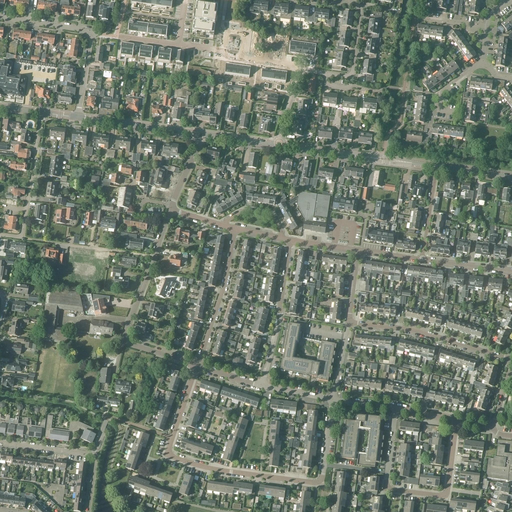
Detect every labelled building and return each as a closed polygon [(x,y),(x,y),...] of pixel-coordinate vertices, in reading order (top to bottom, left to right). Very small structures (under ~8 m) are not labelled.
[(87,7),(86,17),(93,18),(96,18),(99,0),(92,0),(92,3),(88,3),(87,7)] [(58,9),(58,6),(59,3),(50,1),(49,11),(55,12),(55,9),(58,9)] [(260,11),(262,2),(255,1),(254,6),(251,6),(250,14),(260,15),(260,11)] [(264,14),(270,14),(271,9),(267,8),(268,3),(262,2),(260,11),(264,12),(264,14)] [(194,19),(192,31),(193,31),(197,32),(210,33),(214,34),(216,22),(216,18),(218,6),(214,6),(201,4),(196,3),(195,15),(194,19)] [(275,9),(271,9),(270,14),(277,15),(277,13),(281,14),(282,5),(275,4),(275,9)] [(290,20),(291,17),(291,11),(288,11),(288,6),(282,5),(281,14),(280,19),(290,20)] [(59,6),(59,9),(61,10),(61,13),(66,14),(67,7),(59,6)] [(100,6),(98,16),(102,16),(101,19),(107,20),(109,11),(103,10),(104,6),(100,6)] [(297,16),(301,17),(302,7),(295,7),(295,12),(291,11),(291,17),(297,18),(297,16)] [(306,22),(311,22),(312,14),(308,14),(309,8),(302,7),(301,17),(301,19),(305,19),(304,20),(306,22)] [(479,14),(479,9),(470,7),(470,12),(468,12),(467,15),(474,16),(474,14),(479,14)] [(348,9),(340,8),(340,14),(340,15),(343,15),(343,19),(352,20),(353,14),(348,13),(348,9)] [(318,19),(321,19),(322,10),(316,9),(315,15),(312,14),(311,22),(316,23),(317,23),(318,19)] [(329,11),(322,10),(321,19),(325,20),(325,23),(326,25),(331,25),(331,23),(332,17),(328,17),(329,11)] [(370,20),(369,27),(380,28),(382,13),(376,12),(375,21),(370,20)] [(352,20),(343,19),(341,19),(339,29),(346,30),(346,27),(351,27),(352,20)] [(497,28),(497,31),(503,32),(505,30),(507,32),(511,28),(506,21),(501,24),(502,24),(497,28)] [(379,38),(380,28),(369,27),(368,33),(373,34),(373,37),(379,38)] [(445,38),(445,35),(446,29),(443,29),(441,28),(437,27),(437,28),(435,37),(445,38)] [(346,30),(339,29),(338,29),(337,34),(338,35),(341,36),(340,39),(350,41),(350,34),(345,33),(346,30)] [(450,36),(453,41),(461,35),(459,34),(460,33),(458,30),(457,30),(454,32),(453,30),(449,30),(448,36),(450,36)] [(41,45),(41,42),(43,35),(37,34),(36,38),(33,37),(33,40),(34,40),(33,44),(41,45)] [(461,35),(453,41),(457,46),(464,40),(463,38),(464,38),(461,35)] [(381,38),(379,38),(373,37),(372,41),(367,40),(366,47),(375,48),(376,44),(379,45),(380,44),(381,38)] [(338,43),(337,49),(343,50),(343,47),(349,48),(350,41),(340,39),(340,43),(338,43)] [(465,40),(464,40),(457,46),(461,51),(468,45),(467,43),(465,40)] [(126,58),(128,44),(122,44),(121,51),(118,51),(117,59),(120,60),(120,57),(126,58)] [(136,59),(136,53),(133,53),(134,45),(128,44),(126,58),(136,59)] [(97,47),(96,55),(103,56),(103,50),(109,51),(110,45),(104,45),(103,48),(97,47)] [(469,45),(468,45),(461,51),(465,56),(472,50),(471,48),(469,45)] [(145,61),(147,47),(141,47),(140,54),(136,53),(136,59),(135,62),(139,62),(139,60),(145,61)] [(154,62),(155,56),(152,55),(153,48),(147,47),(145,61),(154,62)] [(370,54),(370,58),(376,59),(377,52),(375,52),(375,48),(366,47),(365,54),(370,54)] [(164,63),(165,50),(159,49),(158,56),(155,56),(154,62),(164,63)] [(338,56),(337,60),(347,61),(348,54),(342,54),(343,50),(337,49),(337,50),(336,52),(336,56),(338,56)] [(173,64),(174,58),(171,58),(172,51),(165,50),(164,63),(173,64)] [(473,50),(472,50),(465,56),(469,61),(476,55),(474,53),(475,53),(473,50)] [(183,64),(185,52),(178,51),(177,59),(174,58),(173,64),(177,65),(177,63),(183,64)] [(364,61),(363,67),(376,69),(376,65),(375,65),(376,59),(370,58),(369,61),(364,61)] [(346,68),(347,61),(337,60),(335,59),(334,63),(332,65),(331,69),(340,71),(341,67),(346,68)] [(0,96),(4,97),(4,95),(23,98),(26,78),(16,76),(16,77),(11,76),(13,64),(0,61),(0,96)] [(458,68),(453,61),(448,65),(454,72),(455,71),(456,72),(459,69),(458,69),(458,68)] [(448,65),(443,69),(449,76),(450,75),(451,75),(454,73),(454,72),(448,65)] [(67,70),(66,77),(75,78),(76,72),(74,71),(75,67),(63,66),(63,70),(67,70)] [(188,66),(187,75),(212,79),(213,70),(188,66)] [(376,69),(363,67),(362,74),(366,74),(365,76),(366,76),(366,82),(373,83),(374,69),(375,69),(376,69)] [(255,74),(254,81),(258,82),(258,79),(264,80),(266,69),(260,69),(259,75),(255,74)] [(449,77),(449,76),(443,69),(438,73),(444,80),(445,79),(446,79),(449,77)] [(91,72),(90,81),(101,83),(102,77),(97,76),(98,73),(91,72)] [(444,81),(444,80),(438,73),(433,77),(436,80),(439,84),(440,82),(441,83),(444,81)] [(75,78),(66,77),(63,76),(62,82),(61,82),(56,82),(55,86),(59,87),(60,87),(60,86),(68,87),(68,84),(75,84),(75,78)] [(309,80),(308,92),(314,93),(316,81),(317,77),(313,76),(313,81),(309,80)] [(433,77),(428,80),(434,87),(436,86),(436,87),(439,84),(436,80),(433,77)] [(428,80),(423,84),(429,91),(431,90),(434,88),(434,87),(428,80)] [(493,81),(487,81),(486,90),(491,91),(497,91),(497,87),(495,86),(495,80),(493,80),(493,81)] [(66,87),(65,95),(64,103),(70,104),(72,96),(68,95),(68,92),(75,93),(75,89),(66,87)] [(503,97),(510,91),(507,87),(500,93),(503,97)] [(43,89),(41,98),(42,98),(42,99),(44,99),(45,99),(46,99),(46,98),(49,99),(50,94),(50,91),(43,89)] [(111,89),(110,98),(109,109),(112,109),(112,110),(118,110),(119,98),(118,98),(118,96),(116,96),(117,90),(111,89)] [(244,90),(243,100),(247,100),(252,101),(254,91),(249,90),(244,90)] [(503,97),(506,101),(511,97),(511,93),(510,91),(503,97)] [(91,107),(92,108),(93,108),(94,107),(95,107),(95,106),(96,106),(97,104),(96,103),(95,103),(96,98),(97,95),(100,95),(100,93),(97,92),(94,92),(92,102),(91,102),(91,107)] [(195,120),(197,106),(189,104),(191,93),(187,92),(186,100),(185,100),(185,104),(186,104),(185,108),(190,109),(188,121),(195,122),(195,120)] [(268,96),(267,103),(277,104),(278,97),(273,97),(273,93),(264,92),(264,95),(268,96)] [(134,97),(136,97),(137,97),(137,94),(133,93),(132,97),(127,96),(126,105),(126,111),(132,112),(134,97)] [(418,97),(417,103),(426,104),(426,102),(427,102),(428,98),(427,98),(421,97),(422,94),(416,93),(416,97),(418,97)] [(337,95),(331,94),(329,104),(336,105),(337,95)] [(108,109),(109,109),(110,98),(103,97),(102,108),(108,109)] [(138,112),(139,104),(140,105),(144,106),(144,99),(141,99),(141,101),(137,100),(137,97),(134,97),(132,112),(138,112)] [(172,115),(171,117),(173,117),(172,120),(180,121),(182,113),(183,114),(185,104),(185,100),(185,99),(178,98),(176,106),(175,105),(174,109),(173,115),(172,115)] [(313,100),(305,99),(304,103),(299,102),(298,109),(307,110),(308,106),(312,107),(313,100)] [(357,100),(350,99),(349,109),(356,110),(357,100)] [(377,101),(371,100),(369,110),(376,111),(377,101)] [(217,117),(216,117),(216,116),(222,117),(225,104),(219,103),(217,111),(214,110),(214,113),(214,115),(210,115),(209,122),(209,124),(210,125),(212,125),(212,124),(213,124),(215,124),(216,119),(217,118),(217,117)] [(276,111),(277,104),(267,103),(267,107),(264,106),(263,112),(270,113),(271,110),(276,111)] [(153,106),(152,114),(159,115),(159,114),(162,114),(163,108),(153,106)] [(197,106),(195,120),(202,121),(204,109),(204,106),(197,106)] [(202,121),(209,122),(210,115),(211,110),(204,109),(202,121)] [(227,109),(225,121),(233,123),(235,110),(227,109)] [(307,114),(307,110),(298,109),(297,115),(302,116),(302,119),(300,119),(306,120),(308,120),(309,114),(307,114)] [(425,117),(424,117),(416,115),(415,122),(412,121),(412,125),(418,126),(418,122),(423,123),(424,123),(424,121),(425,121),(425,117)] [(241,116),(239,128),(247,129),(249,117),(241,116)] [(265,123),(264,123),(263,132),(270,133),(271,124),(272,118),(263,117),(262,122),(265,123)] [(305,126),(306,120),(300,119),(299,123),(294,122),(293,128),(302,130),(303,126),(305,126)] [(1,131),(6,132),(6,135),(6,136),(7,136),(8,136),(9,136),(10,135),(10,133),(11,129),(14,130),(13,132),(21,133),(21,129),(21,124),(20,124),(12,123),(12,121),(3,120),(1,131)] [(429,132),(428,135),(428,138),(431,139),(432,134),(438,135),(439,126),(437,126),(437,125),(433,124),(433,125),(432,133),(429,132)] [(50,137),(57,138),(58,129),(51,128),(51,132),(49,132),(48,136),(50,136),(50,137)] [(302,134),(302,130),(293,128),(292,135),(297,136),(297,139),(303,140),(304,134),(302,134)] [(333,129),(326,128),(325,139),(332,139),(333,129)] [(458,128),(457,128),(456,137),(467,139),(468,131),(464,130),(464,129),(461,129),(461,128),(458,128)] [(61,141),(64,141),(64,139),(66,130),(58,129),(57,138),(61,138),(61,141)] [(75,141),(79,142),(80,132),(73,131),(72,143),(75,144),(75,141)] [(87,133),(80,132),(79,142),(83,143),(83,145),(86,145),(87,133)] [(427,144),(428,138),(428,135),(408,132),(407,140),(420,142),(420,143),(427,144)] [(373,135),(366,134),(364,144),(371,145),(373,135)] [(97,145),(101,145),(102,135),(95,135),(94,146),(97,147),(97,145)] [(109,136),(102,135),(101,145),(105,146),(105,148),(108,148),(109,136)] [(28,137),(28,136),(27,136),(27,137),(21,136),(20,143),(30,144),(31,137),(28,137)] [(123,148),(124,138),(117,138),(116,149),(119,150),(119,147),(123,148)] [(131,139),(124,138),(123,148),(127,149),(127,151),(130,151),(131,139)] [(144,151),(148,151),(149,142),(142,141),(141,153),(144,153),(144,151)] [(156,143),(149,142),(148,151),(152,152),(152,154),(155,155),(156,143)] [(166,153),(170,153),(171,145),(164,144),(163,157),(166,157),(166,153)] [(170,157),(173,157),(173,156),(179,157),(180,150),(178,150),(179,146),(171,145),(170,153),(170,157)] [(20,147),(15,146),(14,153),(16,154),(30,155),(31,151),(21,150),(22,147),(20,146),(20,147)] [(209,148),(207,157),(219,159),(221,151),(220,150),(209,148)] [(259,155),(250,154),(248,167),(257,169),(259,155)] [(228,169),(228,171),(235,173),(238,162),(230,160),(229,164),(228,166),(228,167),(228,169)] [(11,162),(10,169),(26,171),(27,164),(22,163),(11,162)] [(228,166),(229,164),(224,163),(223,166),(219,165),(216,175),(221,177),(222,174),(227,176),(228,171),(228,169),(228,167),(228,166)] [(265,174),(271,175),(274,164),(266,163),(265,167),(266,167),(265,174)] [(132,167),(122,165),(121,173),(131,175),(131,172),(135,173),(136,165),(133,164),(132,167)] [(344,178),(350,179),(350,176),(351,169),(346,168),(344,176),(341,176),(340,184),(343,184),(344,178)] [(320,169),(318,176),(318,178),(325,180),(325,178),(326,170),(320,169)] [(333,171),(326,170),(325,178),(329,178),(328,180),(332,181),(333,171)] [(355,186),(357,186),(358,180),(359,180),(359,178),(362,179),(364,171),(357,170),(355,186)] [(204,180),(207,174),(199,171),(196,177),(204,180)] [(373,185),(381,187),(383,173),(375,171),(373,185)] [(137,172),(136,182),(140,183),(139,186),(145,187),(148,187),(148,184),(144,183),(145,174),(137,172)] [(255,181),(254,181),(255,175),(240,172),(239,177),(243,178),(243,179),(245,180),(244,183),(254,184),(255,181)] [(103,181),(103,185),(110,186),(110,183),(119,184),(121,176),(120,176),(120,175),(113,173),(113,175),(112,180),(108,180),(108,182),(103,181)] [(407,189),(413,190),(414,186),(414,184),(415,184),(416,184),(416,182),(415,181),(415,177),(410,176),(407,189)] [(91,185),(98,186),(99,178),(92,177),(91,185)] [(201,189),(204,180),(196,177),(194,183),(198,184),(197,187),(201,189)] [(48,184),(47,190),(58,192),(58,189),(62,189),(63,186),(69,188),(70,184),(60,183),(60,186),(56,185),(48,184)] [(470,185),(462,183),(461,193),(466,193),(465,198),(473,199),(473,193),(469,193),(470,185)] [(423,187),(414,186),(413,190),(412,196),(422,197),(423,187)] [(485,187),(479,186),(477,196),(479,196),(478,201),(485,202),(486,196),(484,196),(485,187)] [(120,188),(119,196),(131,198),(132,190),(120,188)] [(190,195),(189,197),(201,202),(202,200),(199,199),(200,196),(201,195),(198,194),(200,189),(194,188),(193,192),(191,191),(191,192),(190,192),(189,194),(190,195)] [(502,202),(509,203),(511,190),(503,189),(502,201),(502,202)] [(57,195),(58,192),(47,190),(46,196),(54,198),(58,198),(57,205),(65,206),(66,203),(66,200),(61,199),(61,196),(57,195)] [(238,203),(234,197),(232,194),(231,191),(228,192),(232,198),(229,200),(233,206),(234,206),(235,205),(236,204),(238,203)] [(299,192),(297,205),(304,219),(303,230),(325,233),(330,197),(299,192)] [(239,194),(234,197),(238,203),(243,200),(239,194)] [(129,208),(131,198),(119,196),(117,207),(129,208)] [(207,204),(189,197),(188,200),(187,201),(186,203),(186,204),(186,205),(193,207),(195,203),(200,205),(198,208),(205,210),(207,204)] [(281,211),(287,207),(290,205),(293,204),(297,202),(297,199),(296,197),(289,201),(290,203),(288,204),(285,199),(281,202),(282,204),(278,206),(281,211)] [(221,214),(221,213),(223,212),(219,206),(216,200),(213,201),(215,205),(213,207),(214,209),(213,209),(212,211),(214,213),(215,214),(217,213),(218,215),(218,214),(219,215),(221,214)] [(228,209),(233,206),(229,200),(224,203),(228,209)] [(224,203),(219,206),(223,212),(228,209),(224,203)] [(47,215),(48,207),(37,205),(35,220),(42,221),(43,215),(47,215)] [(65,224),(66,220),(73,221),(75,208),(74,208),(67,207),(66,212),(57,211),(55,223),(65,224)] [(281,211),(284,216),(290,212),(287,207),(281,211)] [(414,211),(413,217),(420,218),(421,212),(419,212),(420,209),(416,209),(415,211),(414,211)] [(91,228),(91,226),(92,226),(92,221),(97,221),(99,211),(94,211),(93,215),(86,214),(84,225),(88,226),(88,227),(91,228)] [(101,228),(108,229),(109,218),(104,217),(104,220),(102,220),(103,212),(99,211),(97,221),(97,223),(102,223),(101,228)] [(284,216),(286,221),(293,217),(290,212),(284,216)] [(115,219),(109,218),(108,229),(115,230),(116,224),(120,225),(122,214),(117,214),(116,221),(115,221),(115,219)] [(438,216),(437,222),(450,224),(450,222),(446,221),(447,217),(445,217),(444,217),(438,216)] [(125,217),(123,226),(146,230),(147,222),(133,219),(134,219),(125,217)] [(294,220),(293,217),(286,221),(287,221),(286,222),(287,224),(288,224),(289,226),(295,222),(297,221),(296,219),(294,220)] [(289,226),(290,226),(289,227),(290,228),(291,228),(292,231),(298,227),(295,222),(289,226)] [(418,230),(419,224),(410,223),(409,229),(408,229),(408,232),(414,233),(415,230),(418,230)] [(176,230),(175,236),(192,239),(204,241),(205,234),(199,233),(198,236),(190,235),(188,231),(184,230),(184,231),(176,230)] [(129,235),(128,241),(130,242),(129,247),(130,247),(130,248),(134,249),(134,248),(143,249),(144,241),(136,240),(136,236),(129,235)] [(191,242),(192,239),(175,236),(174,242),(182,243),(188,244),(188,242),(191,242)] [(210,240),(209,243),(213,244),(216,245),(216,244),(223,246),(225,238),(218,237),(217,240),(213,240),(210,240)] [(475,254),(481,255),(483,243),(476,242),(475,254)] [(11,243),(10,249),(14,249),(14,250),(15,250),(15,251),(15,252),(16,253),(17,252),(18,252),(18,251),(25,252),(26,245),(15,243),(11,243)] [(501,249),(499,258),(500,259),(502,259),(503,258),(505,259),(507,247),(507,246),(507,245),(501,245),(501,247),(501,249)] [(58,250),(46,248),(45,257),(57,259),(58,250)] [(271,252),(271,255),(280,257),(281,251),(275,250),(275,249),(271,248),(271,252)] [(299,252),(298,258),(311,260),(312,257),(308,257),(308,253),(306,252),(306,253),(299,252)] [(279,262),(280,257),(271,255),(267,254),(267,257),(273,258),(272,261),(279,262)] [(60,255),(58,265),(63,265),(65,266),(67,256),(65,256),(60,255)] [(170,256),(169,261),(170,261),(170,265),(171,265),(170,267),(174,268),(174,266),(180,267),(180,264),(186,265),(188,256),(181,255),(181,258),(178,258),(178,257),(177,257),(175,256),(174,256),(174,257),(170,256)] [(131,264),(131,258),(121,256),(120,264),(126,265),(126,268),(130,268),(131,264)] [(339,271),(339,272),(341,272),(342,268),(342,265),(346,265),(347,259),(341,258),(340,264),(339,267),(339,271)] [(269,263),(268,266),(278,268),(279,262),(272,261),(266,260),(266,263),(269,263)] [(278,268),(268,266),(265,266),(265,268),(268,269),(267,270),(271,270),(271,273),(277,274),(278,268)] [(129,279),(120,277),(121,269),(113,268),(112,278),(115,278),(114,284),(128,286),(129,279)] [(238,274),(237,280),(244,282),(250,283),(251,281),(247,280),(245,279),(245,276),(238,274)] [(337,283),(344,284),(345,279),(341,278),(341,275),(335,275),(333,274),(332,283),(337,284),(337,283)] [(464,276),(457,275),(456,285),(460,285),(459,287),(463,287),(464,276)] [(472,287),(475,287),(477,277),(470,277),(468,288),(472,288),(472,287)] [(215,287),(217,280),(210,278),(208,286),(215,287)] [(491,289),(495,290),(496,280),(489,279),(488,290),(491,291),(491,289)] [(169,283),(162,280),(156,294),(165,298),(165,296),(169,297),(172,289),(174,289),(176,285),(176,284),(170,281),(169,282),(170,282),(169,283)] [(21,292),(20,294),(27,295),(28,286),(16,284),(15,291),(21,292)] [(245,291),(243,291),(243,287),(236,286),(234,292),(242,293),(242,294),(248,295),(248,293),(245,292),(245,291)] [(292,293),(299,295),(303,295),(304,287),(299,286),(299,288),(293,288),(292,293)] [(59,310),(83,313),(79,294),(47,290),(40,340),(66,344),(68,330),(56,328),(59,310)] [(237,302),(244,303),(245,297),(241,296),(242,294),(242,293),(234,292),(233,298),(238,299),(237,302)] [(109,297),(90,295),(92,302),(95,317),(105,314),(106,314),(105,310),(104,311),(104,308),(103,304),(109,303),(109,297)] [(298,300),(291,299),(291,305),(301,307),(300,307),(304,307),(304,305),(301,304),(301,301),(298,301),(298,300)] [(334,302),(334,308),(341,309),(342,303),(337,302),(338,299),(332,299),(331,302),(334,302)] [(197,304),(196,307),(204,309),(205,303),(198,301),(191,300),(190,303),(197,304)] [(25,303),(17,302),(17,303),(13,303),(12,310),(21,312),(21,310),(24,311),(25,303)] [(229,302),(227,308),(235,311),(237,304),(229,302)] [(162,314),(163,308),(170,310),(170,307),(164,305),(163,307),(151,304),(151,305),(146,304),(145,308),(150,309),(148,317),(157,318),(158,313),(162,314)] [(300,307),(301,307),(291,305),(289,314),(292,314),(292,316),(299,317),(300,307)] [(447,313),(449,306),(446,305),(444,312),(443,317),(440,316),(439,316),(439,317),(437,316),(435,324),(440,326),(440,325),(441,325),(443,317),(446,318),(447,313)] [(191,321),(198,323),(199,320),(202,321),(203,318),(202,318),(203,315),(195,313),(192,312),(191,319),(191,321)] [(339,321),(340,315),(333,314),(332,320),(329,319),(329,322),(335,323),(335,320),(339,321)] [(229,327),(231,321),(224,319),(222,325),(229,327)] [(458,330),(461,321),(455,319),(455,322),(455,321),(452,329),(455,329),(454,330),(458,331),(458,330)] [(255,320),(254,325),(264,328),(266,322),(256,320),(255,320)] [(292,374),(295,375),(296,373),(313,376),(313,379),(316,380),(328,382),(335,344),(322,342),(318,365),(313,364),(313,363),(292,359),(295,341),(297,342),(298,334),(303,335),(306,323),(292,320),(292,325),(287,324),(281,354),(287,355),(286,358),(283,358),(281,371),(292,373),(292,374)] [(89,333),(111,336),(113,325),(105,324),(106,323),(91,321),(89,333)] [(190,331),(191,331),(198,333),(200,328),(196,326),(197,324),(192,322),(190,328),(191,328),(190,331)] [(136,329),(135,333),(141,335),(141,333),(144,334),(146,335),(144,339),(150,341),(150,339),(151,338),(151,336),(148,335),(148,332),(145,331),(147,325),(147,324),(142,323),(142,324),(138,323),(137,325),(136,326),(136,328),(136,329)] [(264,328),(254,325),(253,325),(251,331),(263,334),(264,328)] [(20,330),(20,329),(11,328),(11,329),(9,328),(8,335),(17,337),(18,332),(21,332),(21,330),(20,330)] [(483,331),(478,329),(475,336),(477,337),(481,338),(483,331)] [(196,339),(198,333),(191,331),(190,331),(188,336),(196,339)] [(220,331),(218,337),(225,339),(227,333),(220,331)] [(501,331),(499,336),(506,340),(507,338),(508,338),(509,335),(509,334),(501,331)] [(361,344),(362,336),(360,336),(360,335),(356,335),(356,336),(355,341),(352,341),(352,346),(360,347),(361,344)] [(194,345),(196,339),(188,336),(186,343),(194,345)] [(505,342),(506,340),(499,336),(496,342),(503,346),(504,345),(504,346),(506,342),(505,342)] [(218,337),(216,342),(226,346),(228,342),(231,343),(231,341),(225,339),(218,337)] [(386,339),(385,346),(385,348),(394,349),(395,342),(392,341),(392,339),(390,339),(390,338),(386,338),(386,339)] [(397,347),(396,351),(403,352),(404,349),(406,342),(404,341),(400,340),(399,347),(398,348),(397,347)] [(216,342),(214,348),(222,351),(224,351),(225,349),(226,346),(216,342)] [(260,346),(253,344),(250,343),(249,349),(258,351),(260,346)] [(410,351),(409,354),(415,356),(418,345),(416,344),(412,343),(410,351)] [(15,345),(7,344),(6,352),(10,353),(10,354),(11,354),(11,353),(20,354),(21,345),(15,345)] [(418,345),(415,356),(421,357),(422,353),(424,346),(422,346),(422,345),(418,344),(418,345)] [(422,353),(421,357),(427,358),(427,355),(428,355),(429,348),(427,347),(428,346),(424,345),(424,346),(422,353)] [(427,355),(427,358),(433,359),(433,356),(434,356),(435,349),(433,348),(430,347),(430,348),(429,348),(428,355),(427,355)] [(220,357),(222,351),(214,348),(212,354),(220,357)] [(256,357),(258,351),(249,349),(247,355),(248,355),(249,356),(256,357)] [(442,350),(440,358),(445,360),(448,353),(446,352),(442,350)] [(445,360),(445,362),(451,364),(451,362),(453,355),(451,354),(452,353),(448,352),(448,353),(445,360)] [(248,355),(245,364),(250,365),(249,368),(252,369),(253,366),(254,363),(255,363),(256,357),(249,356),(248,355)] [(457,363),(455,367),(461,369),(462,365),(463,365),(465,358),(462,357),(463,357),(460,356),(459,356),(457,364),(457,363)] [(469,367),(468,370),(473,372),(474,371),(477,362),(475,361),(471,359),(471,360),(468,367),(469,367)] [(15,372),(15,371),(20,372),(21,365),(27,366),(28,362),(17,360),(17,364),(7,363),(6,370),(10,371),(10,372),(15,372)] [(490,365),(488,372),(496,374),(497,372),(498,372),(499,369),(498,368),(490,365)] [(102,367),(100,367),(98,383),(108,384),(109,380),(108,379),(109,375),(110,370),(102,369),(102,367)] [(174,371),(172,378),(180,381),(183,374),(181,374),(178,373),(175,372),(174,371)] [(488,372),(486,378),(494,380),(495,380),(496,376),(495,376),(496,374),(488,372)] [(3,385),(3,387),(9,388),(9,386),(13,387),(14,379),(3,377),(1,385),(3,385)] [(172,378),(170,384),(178,387),(180,381),(172,378)] [(486,378),(484,384),(492,386),(493,386),(495,383),(494,382),(494,380),(486,378)] [(200,389),(205,391),(208,382),(202,380),(200,389)] [(114,392),(122,393),(123,382),(116,381),(114,392)] [(385,381),(384,389),(386,389),(386,390),(388,391),(392,392),(392,391),(394,384),(388,382),(385,381)] [(394,384),(392,391),(394,392),(394,393),(398,393),(400,382),(394,381),(394,384)] [(123,382),(122,393),(129,394),(131,383),(123,382)] [(208,382),(205,391),(212,393),(214,384),(208,382)] [(400,382),(398,393),(400,393),(400,394),(404,395),(404,394),(406,386),(406,384),(406,383),(400,382)] [(176,392),(178,387),(170,384),(168,390),(176,392)] [(220,387),(214,384),(212,393),(218,395),(220,387)] [(411,387),(410,395),(412,396),(416,397),(416,396),(417,389),(418,386),(412,385),(411,387)] [(417,389),(416,396),(418,397),(421,398),(422,398),(422,394),(424,388),(418,386),(417,389)] [(221,396),(227,397),(229,389),(223,387),(221,396)] [(227,397),(233,400),(235,391),(229,389),(227,397)] [(427,390),(425,397),(428,398),(428,399),(430,399),(430,400),(433,401),(433,400),(434,400),(435,392),(429,391),(430,390),(427,390)] [(482,390),(481,396),(489,398),(489,396),(490,396),(491,393),(487,391),(482,390)] [(241,393),(235,391),(233,400),(239,401),(241,393)] [(441,394),(440,401),(442,402),(445,403),(446,402),(447,395),(448,392),(442,391),(441,393),(441,394)] [(167,392),(165,399),(173,401),(175,395),(167,392)] [(447,395),(446,402),(448,403),(448,404),(451,404),(452,404),(454,396),(453,396),(454,393),(448,392),(447,395)] [(247,395),(241,393),(239,401),(245,404),(247,395)] [(459,398),(458,405),(460,405),(460,406),(459,406),(463,407),(463,406),(465,399),(466,399),(466,395),(460,394),(459,397),(459,398)] [(245,404),(251,405),(253,397),(247,395),(245,404)] [(481,396),(479,402),(487,404),(488,402),(489,403),(490,399),(489,399),(489,398),(481,396)] [(260,399),(253,397),(251,405),(257,408),(260,399)] [(171,408),(173,401),(165,399),(163,405),(171,408)] [(195,402),(193,408),(201,411),(203,404),(195,402)] [(479,402),(477,408),(482,409),(481,410),(484,411),(485,410),(485,411),(485,410),(486,410),(487,407),(486,406),(487,404),(479,402)] [(163,405),(161,411),(169,413),(171,408),(163,405)] [(199,417),(201,411),(193,408),(191,414),(199,417)] [(161,411),(159,416),(167,419),(169,413),(161,411)] [(191,414),(189,420),(197,423),(199,417),(191,414)] [(5,418),(0,416),(0,418),(0,433),(4,434),(4,432),(7,432),(9,419),(10,416),(6,416),(5,418)] [(49,439),(58,440),(60,430),(51,429),(53,416),(47,416),(45,438),(49,438),(49,439)] [(165,425),(167,419),(159,416),(157,422),(165,425)] [(358,455),(357,465),(375,467),(376,462),(379,463),(383,433),(379,432),(381,418),(365,416),(365,417),(357,416),(357,422),(346,420),(341,458),(354,460),(359,422),(365,423),(364,428),(371,429),(368,456),(358,455)] [(14,420),(9,419),(7,432),(7,434),(13,435),(13,433),(16,433),(17,424),(18,424),(18,417),(15,417),(14,420)] [(18,424),(17,424),(16,433),(16,435),(22,436),(22,434),(25,434),(27,418),(24,418),(22,422),(22,425),(18,424)] [(30,419),(27,418),(25,434),(28,435),(28,437),(34,437),(35,426),(31,426),(31,423),(30,419)] [(240,418),(238,425),(246,427),(248,421),(240,418)] [(40,427),(35,426),(34,437),(40,438),(40,436),(43,436),(45,421),(42,420),(40,425),(40,427)] [(68,431),(60,430),(58,440),(67,442),(67,441),(75,442),(76,438),(73,437),(73,432),(77,433),(79,429),(82,424),(75,421),(70,420),(68,431)] [(195,429),(197,423),(189,420),(187,426),(195,429)] [(163,431),(165,425),(157,422),(155,428),(163,431)] [(399,423),(398,430),(406,431),(407,423),(401,422),(401,423),(399,423)] [(93,429),(82,424),(79,429),(84,431),(81,439),(91,444),(95,435),(91,434),(93,429)] [(238,425),(236,431),(244,433),(246,427),(238,425)] [(236,431),(234,436),(239,438),(242,439),(244,433),(236,431)] [(138,432),(136,438),(147,442),(149,436),(138,432)] [(239,438),(234,436),(231,435),(230,437),(229,441),(237,444),(239,438)] [(145,448),(147,442),(136,438),(134,444),(137,445),(142,447),(145,448)] [(180,449),(186,451),(189,442),(183,440),(180,449)] [(235,450),(237,444),(229,441),(227,447),(235,450)] [(195,444),(189,442),(186,451),(192,453),(195,444)] [(198,455),(199,451),(201,444),(195,442),(195,444),(192,453),(198,455)] [(202,443),(201,444),(199,451),(205,453),(208,445),(202,443)] [(134,444),(132,450),(140,453),(142,447),(137,445),(134,444)] [(208,445),(205,453),(211,455),(214,447),(208,445)] [(508,481),(511,454),(504,453),(505,446),(497,445),(496,457),(493,457),(493,459),(488,458),(486,478),(508,481)] [(227,447),(225,453),(233,456),(235,450),(227,447)] [(132,450),(130,456),(138,459),(140,453),(132,450)] [(231,462),(233,456),(225,453),(223,459),(231,462)] [(130,456),(128,462),(136,465),(138,459),(130,456)] [(134,471),(136,465),(128,462),(125,468),(134,471)] [(336,479),(345,480),(345,481),(347,481),(348,478),(345,478),(346,474),(337,472),(336,479)] [(194,482),(192,482),(194,476),(189,474),(188,476),(185,475),(184,480),(183,481),(191,484),(192,484),(193,485),(194,482)] [(129,485),(135,487),(138,479),(132,477),(129,485)] [(134,490),(140,492),(144,481),(138,479),(135,487),(134,490)] [(335,486),(344,487),(346,487),(347,484),(344,484),(345,481),(345,480),(336,479),(335,486)] [(150,483),(144,481),(140,492),(146,494),(148,486),(149,486),(150,483)] [(183,481),(181,487),(189,490),(191,484),(183,481)] [(499,492),(508,494),(509,490),(511,490),(511,485),(497,482),(496,486),(498,487),(496,491),(499,492)] [(366,493),(373,494),(373,491),(377,492),(378,487),(379,487),(379,485),(370,484),(369,486),(366,487),(366,490),(366,493)] [(145,494),(152,496),(154,488),(149,486),(148,486),(146,494),(145,494)] [(179,493),(187,496),(189,490),(181,487),(179,493)] [(152,496),(157,499),(160,490),(154,488),(152,496)] [(166,492),(160,490),(157,499),(163,501),(166,492)] [(506,504),(506,503),(507,499),(511,500),(511,495),(508,494),(499,492),(496,491),(495,491),(493,495),(498,496),(497,500),(506,504)] [(172,494),(166,492),(163,501),(165,501),(163,504),(168,506),(172,494)] [(26,503),(29,504),(32,497),(32,494),(25,493),(25,494),(20,493),(20,497),(19,497),(18,506),(18,508),(24,508),(25,502),(26,503)] [(38,502),(32,497),(29,504),(32,505),(33,506),(30,510),(32,511),(36,511),(41,506),(37,502),(38,502)] [(494,508),(501,511),(502,511),(504,509),(506,510),(506,509),(508,509),(509,505),(506,503),(506,504),(497,500),(493,499),(491,502),(495,504),(494,508)]
